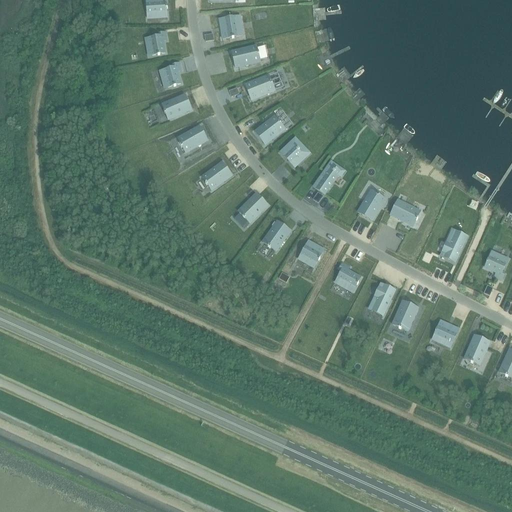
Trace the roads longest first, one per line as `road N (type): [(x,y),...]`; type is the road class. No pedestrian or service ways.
road 1 (trunk): [(431,511),(0,319)]
road 2 (unclassified): [(288,511),(0,382)]
